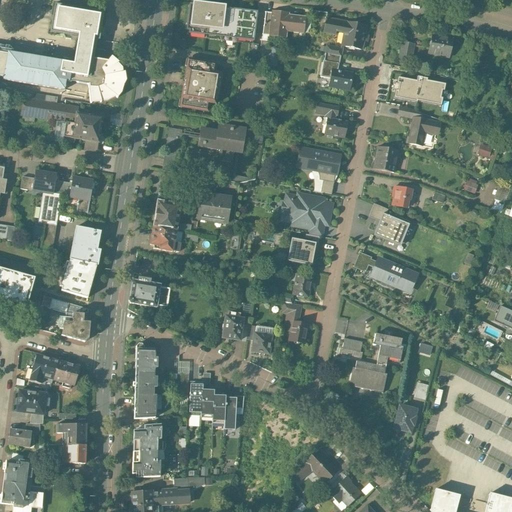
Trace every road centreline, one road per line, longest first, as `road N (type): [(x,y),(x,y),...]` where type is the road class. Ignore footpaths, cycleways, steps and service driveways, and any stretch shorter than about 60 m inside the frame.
road 1 (residential): [(309,401),(385,6)]
road 2 (secondary): [(156,0),(108,315)]
road 3 (residential): [(309,401),(108,315)]
road 4 (secondary): [(104,360),(98,511)]
road 5 (residential): [(412,511),(309,401)]
road 6 (residential): [(511,35),(385,6)]
